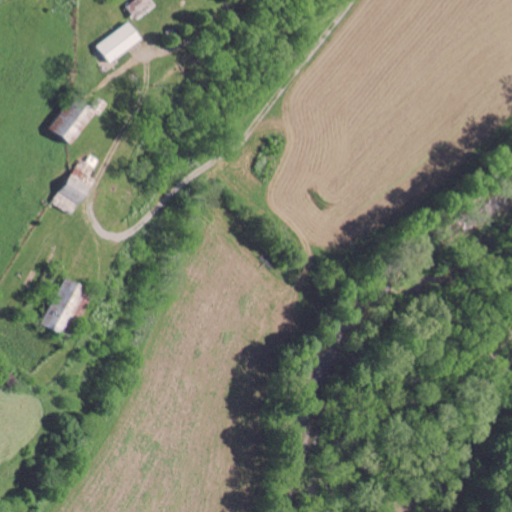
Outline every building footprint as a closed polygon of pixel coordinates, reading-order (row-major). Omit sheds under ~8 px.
[(137,18),(157,6),(153,0),(134,0),(128,4),(137,18)] [(144,37),(131,20),(98,45),(112,63),(144,37)] [(74,144),(106,100),(96,93),(84,110),(71,101),(51,127),(74,144)] [(100,158),(92,154),(88,161),(80,157),(55,204),(76,215),(99,171),(94,169),(100,158)] [(42,322),(65,332),(77,306),(82,309),(91,289),(66,277),(55,302),(52,300),(42,322)]
